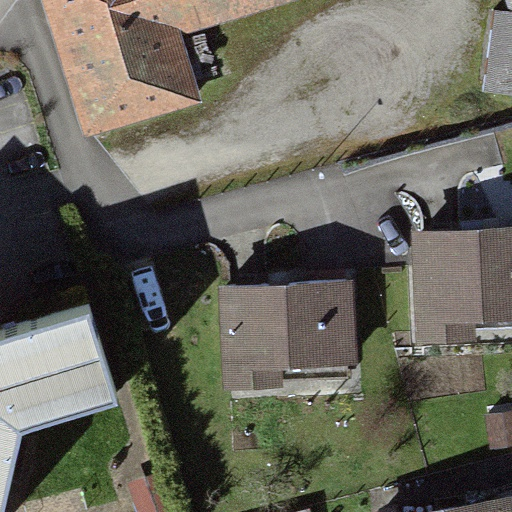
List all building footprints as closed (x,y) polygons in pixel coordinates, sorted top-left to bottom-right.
[(51,0),(85,127),(196,97),(177,25),(272,0),(51,0)] [(511,218),(418,219),(418,319),(475,318),(474,303),(511,302),(511,218)] [(353,262),(217,263),(217,363),(274,362),(274,346),(354,346),(353,262)] [(0,479),(14,395),(120,373),(99,287),(0,313),(0,479)] [(511,511),(511,490),(368,508),(368,511),(511,511)]
